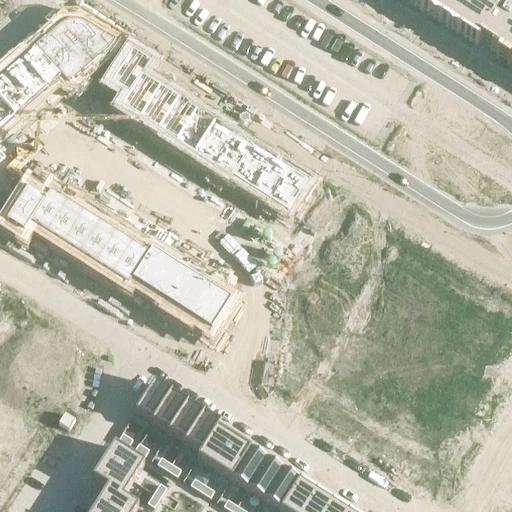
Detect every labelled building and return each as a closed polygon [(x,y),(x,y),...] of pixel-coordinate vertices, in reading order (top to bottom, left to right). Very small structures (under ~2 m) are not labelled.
[(511,0),(400,0),(411,6),(413,10),(418,11),(429,18),(432,22),(436,23),(447,30),(450,33),(454,34),(476,48),(479,45),(490,53),(489,55),(490,55),(491,55),(495,58),(495,59),(496,60),(496,59),(497,60),(506,66),(507,67),(507,66),(509,67),(511,68),(511,9),(503,4),(502,3),(497,11),(489,6),(479,0),(511,0)] [(60,30),(44,44),(43,44),(33,53),(61,84),(60,84),(68,93),(109,57),(116,47),(85,28),(85,27),(84,27),(83,27),(83,26),(82,26),(81,26),(80,26),(80,25),(79,25),(78,25),(77,25),(76,25),(75,25),(74,25),(73,25),(72,25),(71,25),(70,25),(69,25),(68,25),(68,26),(67,26),(66,26),(65,26),(65,27),(64,27),(63,27),(63,28),(62,28),(61,28),(61,29),(60,29),(60,30)] [(33,53),(17,67),(45,98),(60,84),(61,84),(33,53)] [(110,90),(109,91),(127,103),(140,82),(141,83),(150,68),(131,56),(127,63),(122,69),(118,76),(114,83),(110,90)] [(118,57),(114,64),(122,69),(127,63),(118,57)] [(114,64),(110,71),(118,76),(122,69),(114,64)] [(45,98),(17,67),(2,80),(29,112),(45,98)] [(110,71),(105,78),(114,83),(118,76),(110,71)] [(105,78),(101,84),(110,90),(114,83),(105,78)] [(119,115),(138,127),(159,94),(158,93),(165,82),(159,78),(152,90),(141,83),(140,82),(127,103),(119,115)] [(2,80),(0,81),(0,109),(14,125),(29,112),(2,80)] [(101,84),(97,91),(105,96),(109,91),(110,90),(101,84)] [(138,127),(156,138),(177,106),(176,105),(184,94),(178,90),(170,101),(159,94),(138,127)] [(97,91),(93,98),(101,103),(105,96),(97,91)] [(93,98),(88,105),(97,110),(101,103),(93,98)] [(156,138),(175,150),(195,117),(194,117),(202,105),(196,101),(189,113),(188,113),(188,108),(183,105),(179,106),(177,106),(156,138)] [(0,137),(14,125),(0,109),(0,137)] [(175,150),(193,162),(214,129),(213,128),(220,117),(214,113),(207,124),(195,117),(175,150)] [(70,115),(66,122),(76,129),(81,122),(70,115)] [(66,122),(62,129),(72,136),(76,129),(66,122)] [(193,162),(211,173),(232,140),(231,140),(238,128),(232,124),(225,136),(214,129),(193,162)] [(233,141),(232,140),(211,173),(230,185),(231,184),(231,183),(251,152),(250,152),(249,151),(257,140),(251,136),(243,148),(243,147),(242,143),(238,140),(233,141)] [(39,139),(35,146),(45,152),(49,146),(39,139)] [(95,139),(89,150),(95,154),(102,144),(95,139)] [(102,144),(95,154),(102,158),(109,148),(102,144)] [(35,146),(30,153),(41,159),(45,152),(35,146)] [(263,158),(251,150),(250,152),(251,152),(231,183),(231,184),(249,195),(270,162),(269,162),(277,150),(271,146),(263,158)] [(268,207),(288,174),(288,173),(295,162),(289,158),(282,170),(281,169),(281,164),(276,162),(272,163),(270,162),(249,195),(268,207)] [(65,161),(58,171),(65,176),(72,166),(65,161)] [(132,163),(125,173),(132,177),(138,167),(132,163)] [(22,165),(18,172),(28,179),(33,172),(22,165)] [(72,166),(65,176),(72,180),(79,170),(72,166)] [(138,167),(132,177),(139,181),(145,171),(138,167)] [(286,219),(307,186),(306,185),(313,173),(307,169),(299,181),(288,174),(268,207),(286,219)] [(18,172),(14,179),(24,186),(28,179),(18,172)] [(97,182),(91,192),(98,196),(104,186),(97,182)] [(104,186),(98,196),(104,201),(111,190),(104,186)] [(168,186),(161,196),(168,200),(175,190),(168,186)] [(4,231),(23,243),(29,233),(49,200),(49,199),(31,188),(4,231)] [(7,189),(3,196),(13,202),(18,196),(7,189)] [(175,190),(168,200),(175,205),(182,194),(175,190)] [(52,194),(49,199),(49,200),(29,233),(45,243),(69,205),(52,194)] [(3,196),(0,200),(0,203),(9,209),(13,202),(3,196)] [(130,202),(123,213),(130,217),(137,207),(130,202)] [(61,253),(86,216),(69,205),(45,243),(61,253)] [(137,207),(130,217),(137,221),(143,211),(137,207)] [(205,209),(198,219),(205,224),(212,213),(205,209)] [(212,213),(205,224),(212,228),(218,218),(212,213)] [(78,264),(102,226),(86,216),(61,253),(62,254),(65,258),(70,259),(78,264)] [(163,223),(156,233),(163,238),(169,228),(163,223)] [(94,274),(118,236),(102,226),(78,264),(94,274)] [(169,228),(163,238),(170,242),(176,232),(169,228)] [(242,232),(235,243),(242,247),(248,237),(242,232)] [(193,234),(187,244),(194,248),(200,238),(193,234)] [(110,284),(134,246),(118,236),(94,274),(95,274),(97,278),(102,279),(110,284)] [(248,237),(242,247),(249,251),(255,241),(248,237)] [(200,238),(194,248),(200,253),(207,242),(200,238)] [(151,257),(134,246),(110,284),(118,289),(121,293),(126,294),(127,295),(131,290),(130,290),(151,257)] [(220,250),(213,261),(220,265),(226,255),(220,250)] [(226,255),(220,265),(227,269),(233,259),(226,255)] [(164,266),(151,257),(130,290),(131,290),(143,298),(164,266)] [(240,263),(233,273),(240,278),(247,268),(240,263)] [(177,274),(164,266),(143,298),(157,307),(177,274)] [(262,281),(268,285),(275,275),(268,271),(262,281)] [(191,282),(177,274),(157,307),(170,315),(191,282)] [(268,285),(275,290),(282,280),(275,275),(268,285)] [(204,291),(191,282),(170,315),(183,323),(204,291)] [(292,300),(299,305),(305,295),(298,290),(292,300)] [(217,299),(204,291),(183,323),(196,332),(217,299)] [(299,305),(306,309),(312,299),(305,295),(299,305)] [(231,308),(217,299),(196,332),(210,340),(231,308)] [(247,320),(231,310),(207,346),(223,356),(247,320)] [(323,320),(330,325),(337,314),(330,310),(323,320)] [(330,325),(337,329),(344,319),(337,314),(330,325)] [(247,320),(223,356),(239,366),(262,330),(247,320)] [(251,374),(254,376),(277,339),(262,330),(239,366),(240,367),(241,367),(244,370),(245,370),(246,370),(246,371),(247,371),(250,373),(250,374),(251,374)] [(356,341),(363,345),(369,335),(362,331),(356,341)] [(363,345),(370,350),(376,339),(369,335),(363,345)] [(277,339),(254,376),(255,376),(255,377),(256,377),(260,379),(259,379),(260,380),(261,380),(262,381),(269,385),(295,344),(294,343),(291,348),(277,339)] [(288,390),(312,354),(295,344),(269,385),(270,386),(273,381),(275,382),(276,387),(282,386),(288,390)] [(388,362),(395,366),(402,356),(395,351),(388,362)] [(328,364),(312,354),(288,390),(291,392),(292,398),(298,396),(305,401),(328,364)] [(395,366),(402,370),(408,360),(402,356),(395,366)] [(344,375),(328,364),(305,401),(307,402),(309,408),(314,407),(321,411),(344,375)] [(421,382),(427,386),(434,376),(427,372),(421,382)] [(360,385),(344,375),(321,411),(324,413),(325,418),(330,417),(337,421),(360,385)] [(427,386),(434,391),(441,381),(434,376),(427,386)] [(376,395),(360,385),(337,421),(340,423),(341,428),(346,427),(353,431),(349,436),(350,437),(376,395)] [(444,397),(451,401),(457,391),(450,386),(444,397)] [(153,387),(134,417),(151,428),(170,398),(153,387)] [(350,437),(366,447),(389,411),(374,401),(377,396),(376,395),(350,437)] [(170,398),(151,428),(167,438),(186,408),(170,398)] [(186,408),(167,438),(183,448),(202,418),(186,408)] [(366,447),(383,457),(406,421),(389,411),(366,447)] [(202,418),(183,448),(199,459),(200,459),(216,434),(219,429),(202,418)] [(391,477),(392,478),(422,431),(406,421),(383,457),(398,467),(391,477)] [(392,478),(409,488),(432,452),(416,442),(423,432),(422,431),(392,478)] [(199,459),(196,463),(213,474),(232,444),(231,443),(225,439),(225,440),(216,434),(200,459),(199,459)] [(121,438),(117,444),(127,451),(131,444),(121,438)] [(232,444),(213,474),(230,485),(249,455),(247,454),(247,453),(241,450),(240,449),(238,446),(233,445),(232,444)] [(138,448),(133,455),(144,461),(148,455),(138,448)] [(104,464),(102,466),(132,485),(143,468),(113,449),(112,452),(111,452),(108,457),(108,458),(106,460),(104,464)] [(249,455),(230,485),(246,495),(265,465),(264,464),(258,460),(258,461),(256,459),(251,456),(249,455)] [(160,463),(156,469),(166,476),(170,469),(160,463)] [(265,465),(246,495),(262,506),(281,476),(280,475),(274,471),(272,470),(272,469),(268,467),(267,467),(265,465)] [(94,480),(91,483),(107,493),(121,502),(122,502),(132,485),(102,466),(101,468),(97,474),(98,474),(96,476),(93,480),(94,480)] [(170,469),(166,476),(176,482),(180,475),(170,469)] [(281,476),(262,506),(272,511),(281,511),(298,486),(296,485),(290,481),(288,480),(284,477),(281,476)] [(193,484),(189,490),(199,497),(203,490),(193,484)] [(298,486),(281,511),(304,511),(315,497),(313,496),(307,492),(306,491),(307,491),(304,487),(299,487),(298,486)] [(159,488),(152,498),(159,503),(165,493),(159,488)] [(203,490),(199,497),(209,503),(213,496),(203,490)] [(98,507),(96,510),(99,511),(136,511),(137,511),(122,502),(121,502),(107,493),(105,495),(102,501),(100,503),(98,507)] [(315,497),(304,511),(327,511),(331,507),(329,506),(324,502),(323,502),(321,501),(317,498),(315,497)] [(152,498),(146,508),(152,511),(153,511),(159,503),(152,498)]
